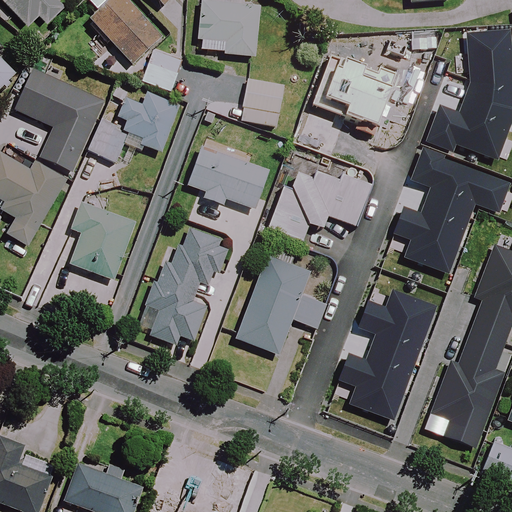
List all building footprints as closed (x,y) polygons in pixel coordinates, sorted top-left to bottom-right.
[(0,0),(25,28),(37,17),(44,24),(62,8),(54,0),(0,0)] [(163,38),(125,0),(91,0),(88,3),(100,15),(91,24),(133,68),(163,38)] [(175,0),(155,0),(165,10),(175,0)] [(242,0),(202,0),(196,53),(255,60),(262,11),(242,8),(242,0)] [(107,77),(37,48),(17,96),(48,108),(47,137),(77,149),(107,77)] [(182,64),(153,53),(142,84),(171,95),(182,64)] [(0,92),(15,77),(0,62),(0,92)] [(441,102),(327,62),(311,109),(377,132),(379,127),(427,143),(441,102)] [(284,89),(249,82),(241,123),(277,130),(284,89)] [(102,123),(90,155),(117,166),(127,142),(139,147),(161,156),(179,111),(145,97),(140,109),(125,103),(118,120),(127,124),(124,131),(102,123)] [(73,162),(3,132),(0,136),(0,179),(16,189),(13,212),(38,225),(73,162)] [(189,191),(207,198),(206,202),(222,208),(224,204),(255,216),(270,176),(203,152),(189,191)] [(340,184),(317,175),(313,184),(297,178),(292,194),(283,190),(268,232),(302,245),(308,228),(323,233),(328,220),(356,230),(371,189),(342,178),(340,184)] [(134,225),(83,207),(73,234),(83,237),(72,269),(114,284),(134,225)] [(511,339),(511,223),(507,235),(483,227),(466,274),(484,275),(458,344),(443,349),(425,393),(436,395),(441,413),(476,427),(511,339)] [(224,248),(186,230),(148,308),(162,315),(151,336),(177,348),(183,337),(193,342),(207,312),(190,304),(199,284),(205,287),(224,248)] [(309,276),(266,260),(235,342),(277,358),(291,321),(315,330),(323,307),(300,298),(309,276)] [(396,333),(361,319),(344,361),(382,376),(380,383),(402,392),(424,335),(399,325),(396,333)] [(27,445),(1,435),(0,438),(0,506),(14,511),(38,511),(56,469),(22,456),(27,445)] [(511,479),(511,451),(494,444),(481,475),(509,486),(511,479)] [(246,472),(218,461),(205,496),(233,506),(246,472)] [(135,511),(144,488),(77,465),(64,504),(87,511),(135,511)] [(195,511),(159,500),(155,511),(195,511)]
